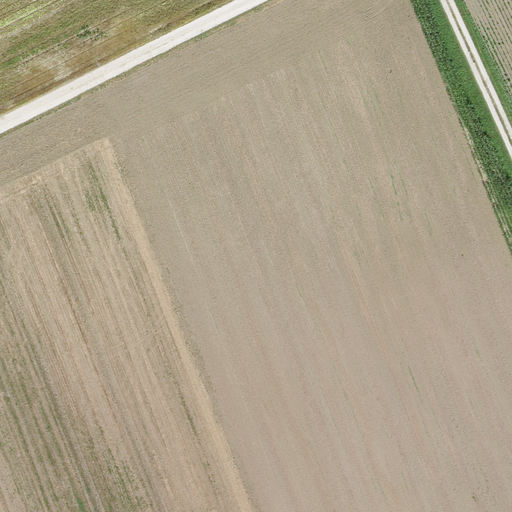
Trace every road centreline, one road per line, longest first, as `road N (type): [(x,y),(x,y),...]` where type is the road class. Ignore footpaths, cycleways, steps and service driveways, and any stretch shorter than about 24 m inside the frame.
road 1 (track): [(0,125),(245,0)]
road 2 (track): [(511,150),(443,0)]
